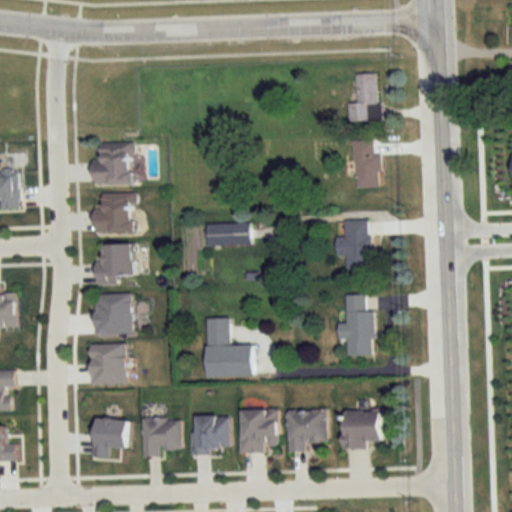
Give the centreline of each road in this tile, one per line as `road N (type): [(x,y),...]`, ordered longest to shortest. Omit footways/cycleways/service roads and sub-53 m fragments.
road 1 (tertiary): [(433,0),(450,511)]
road 2 (residential): [(57,27),(58,497)]
road 3 (residential): [(449,484),(0,498)]
road 4 (residential): [(434,21),(91,29),(0,20)]
road 5 (residential): [(442,252),(511,248),(485,227),(441,229)]
